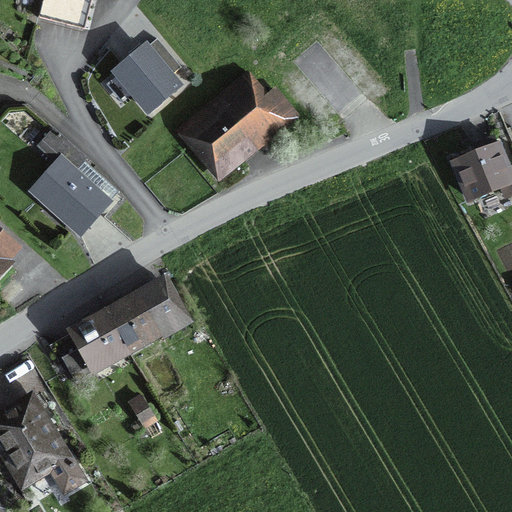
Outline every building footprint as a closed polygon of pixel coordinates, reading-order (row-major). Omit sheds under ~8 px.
[(42,0),(38,17),(84,29),(91,0),(42,0)] [(181,67),(157,38),(116,72),(149,111),(178,86),(170,77),(181,67)] [(358,94),(319,51),(299,69),(339,112),(358,94)] [(267,95),(247,71),(179,129),(186,137),(192,132),(220,166),(271,123),(279,134),(298,118),(274,90),(267,95)] [(58,162),(32,192),(46,205),(49,202),(63,215),(61,218),(80,235),(110,202),(75,170),(86,158),(55,129),(40,146),(58,162)] [(455,162),(471,200),(502,186),(506,196),(511,193),(511,174),(509,176),(494,138),(472,147),(475,154),(455,162)] [(0,272),(8,264),(4,261),(16,248),(0,233),(0,272)] [(126,347),(159,328),(162,334),(187,320),(165,281),(122,304),(119,299),(104,307),(126,347)] [(72,333),(76,340),(54,352),(69,379),(72,377),(75,382),(113,361),(110,356),(126,347),(104,307),(88,316),(91,322),(72,333)] [(0,419),(0,439),(25,481),(49,467),(65,492),(84,480),(73,463),(69,466),(29,402),(0,419)]
